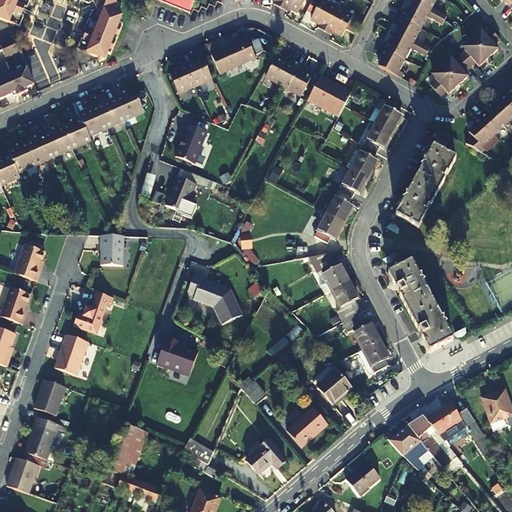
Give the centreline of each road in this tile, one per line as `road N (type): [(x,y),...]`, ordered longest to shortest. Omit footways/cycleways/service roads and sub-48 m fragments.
road 1 (residential): [(61,95),(246,14),(347,65)]
road 2 (residential): [(426,108),(358,244),(426,389)]
road 3 (residential): [(0,460),(75,247)]
road 4 (residential): [(269,511),(426,389)]
